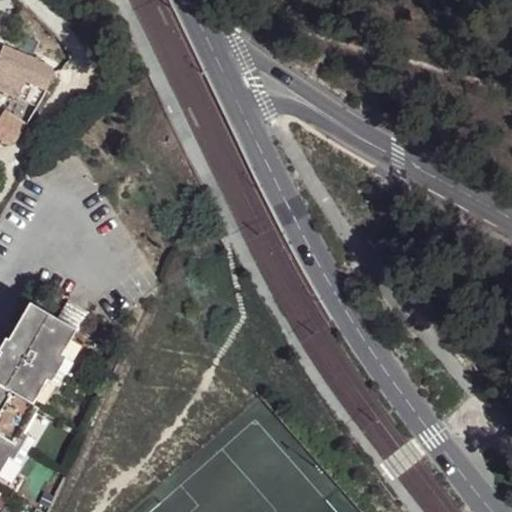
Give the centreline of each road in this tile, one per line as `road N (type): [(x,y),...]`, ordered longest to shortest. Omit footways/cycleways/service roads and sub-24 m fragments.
road 1 (tertiary): [(213,60),(287,208),(434,436),(499,511)]
road 2 (residential): [(511,222),(213,60)]
